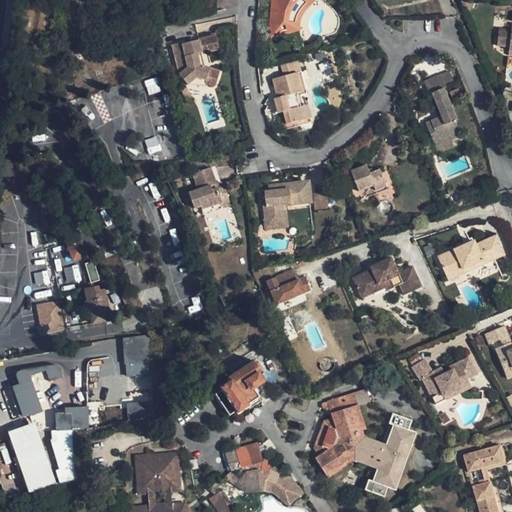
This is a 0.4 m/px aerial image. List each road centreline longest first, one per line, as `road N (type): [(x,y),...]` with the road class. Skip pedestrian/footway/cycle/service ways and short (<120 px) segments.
road 1 (residential): [(249,0),(246,85),(258,135),(284,160),(322,157),(385,92)]
road 2 (residential): [(0,342),(138,317),(153,296),(136,228)]
road 3 (residential): [(398,51),(429,42),(452,48),(471,68),(511,186)]
